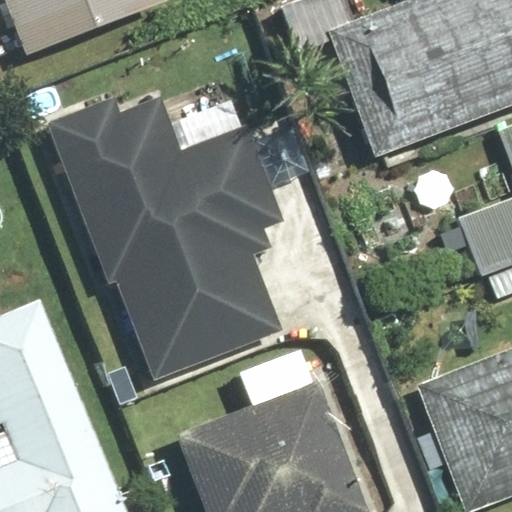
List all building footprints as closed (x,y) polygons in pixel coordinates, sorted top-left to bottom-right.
[(1,0),(24,61),(175,6),(172,0),(1,0)] [(511,0),(428,0),(360,28),(347,0),(314,0),(283,13),(302,60),(337,45),(383,155),(511,101),(511,0)] [(39,128),(103,305),(111,302),(140,383),(281,332),(254,257),(277,248),(271,230),(287,224),(252,127),(185,151),(167,102),(128,116),(121,99),(39,128)] [(485,290),(511,278),(511,133),(498,140),(511,172),(511,197),(456,222),(485,290)] [(1,152),(0,152),(0,277),(9,298),(55,278),(1,152)] [(0,511),(135,511),(53,299),(0,319),(0,411),(8,433),(0,436),(0,511)] [(511,350),(428,382),(475,507),(511,492),(511,350)] [(261,412),(189,437),(214,511),(374,511),(332,388),(323,391),(309,351),(247,372),(261,412)]
